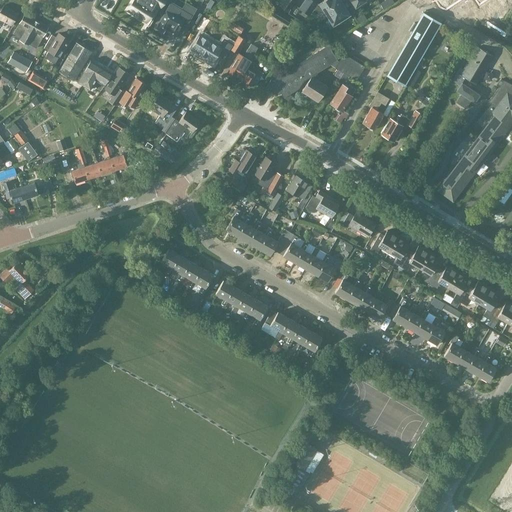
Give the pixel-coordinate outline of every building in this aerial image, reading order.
[(133,0),(127,10),(128,11),(137,16),(137,17),(139,18),(139,17),(145,21),(145,22),(156,5),(159,7),(163,0),(133,0)] [(283,0),(279,6),(286,11),(293,0),(283,0)] [(322,9),(327,18),(330,16),(334,23),(348,14),(338,0),(323,0),(318,4),(319,5),(317,6),(315,4),(316,4),(310,0),(304,0),(298,8),(308,15),(312,8),(317,12),(322,9)] [(434,0),(439,7),(445,11),(460,0),(474,0),(478,6),(486,0),(434,0)] [(170,2),(155,28),(162,32),(162,33),(163,33),(165,34),(165,35),(165,34),(173,38),(183,21),(186,23),(192,15),(170,2)] [(3,6),(0,10),(0,20),(4,23),(10,26),(17,15),(3,6)] [(272,8),(268,15),(289,27),(293,20),(272,8)] [(422,12),(386,75),(403,86),(440,23),(427,15),(428,13),(424,11),(423,13),(422,12)] [(24,14),(23,16),(12,35),(20,39),(19,40),(28,45),(28,44),(36,48),(47,27),(24,14)] [(200,17),(193,29),(200,33),(207,21),(200,17)] [(51,35),(43,48),(48,51),(45,56),(55,62),(58,57),(68,40),(58,34),(56,38),(51,35)] [(198,36),(190,49),(212,62),(216,54),(220,48),(220,47),(199,35),(198,36)] [(229,51),(229,50),(236,54),(245,40),(238,36),(230,47),(228,50),(229,51)] [(95,79),(103,84),(110,72),(86,58),(90,52),(75,43),(58,72),(89,90),(95,79)] [(249,60),(252,54),(257,47),(250,43),(242,56),(237,53),(227,72),(238,78),(249,60)] [(329,64),(348,76),(355,80),(363,66),(342,53),(338,61),(336,60),(327,44),(272,79),(270,78),(264,89),(270,92),(271,91),(277,94),(280,92),(283,97),(298,88),(303,81),(310,76),(315,73),(329,64)] [(475,84),(489,62),(492,56),(477,47),(460,75),(475,84)] [(14,52),(8,63),(26,73),(32,62),(14,52)] [(259,59),(252,54),(249,60),(238,78),(250,85),(257,74),(250,70),(254,63),(256,64),(259,59)] [(118,88),(128,74),(118,67),(103,88),(112,94),(108,101),(114,105),(123,91),(118,88)] [(48,80),(33,71),(29,79),(43,88),(48,80)] [(315,73),(310,76),(310,77),(301,90),(301,91),(310,96),(309,98),(315,101),(315,102),(325,87),(326,87),(326,86),(315,79),(317,76),(315,73)] [(132,110),(139,99),(137,98),(146,84),(135,77),(127,91),(125,90),(118,101),(132,110)] [(511,86),(503,82),(487,103),(494,108),(491,113),(494,115),(437,189),(452,201),(511,123),(511,86)] [(340,109),(341,110),(355,88),(347,83),(345,87),(341,84),(329,103),(334,106),(334,108),(337,110),(340,109)] [(475,102),(480,95),(462,83),(457,90),(475,102)] [(380,102),(384,104),(387,98),(376,92),(368,106),(371,107),(362,122),(374,129),(382,114),(376,110),(380,102)] [(154,122),(162,128),(171,117),(176,108),(170,104),(172,102),(159,93),(148,108),(159,115),(154,122)] [(392,108),(398,99),(393,96),(388,105),(392,108)] [(414,110),(406,124),(413,128),(421,114),(414,110)] [(178,122),(171,117),(162,128),(161,130),(176,141),(185,127),(192,132),(199,122),(185,111),(178,122)] [(389,118),(380,133),(393,141),(406,117),(400,114),(396,122),(389,118)] [(114,121),(110,126),(122,134),(126,126),(121,123),(120,125),(114,121)] [(20,130),(14,135),(21,144),(27,140),(20,130)] [(63,138),(56,140),(60,150),(67,148),(63,138)] [(105,156),(111,154),(106,139),(100,141),(105,156)] [(24,157),(34,150),(27,141),(18,148),(24,157)] [(170,154),(159,146),(155,152),(166,160),(170,154)] [(79,164),(86,162),(80,147),(75,149),(79,164)] [(0,159),(1,159),(10,152),(7,149),(0,154),(0,159)] [(247,151),(246,150),(238,161),(235,159),(228,169),(231,171),(235,174),(239,169),(245,172),(255,156),(254,155),(255,153),(254,152),(250,149),(248,149),(247,151)] [(123,154),(109,158),(113,170),(126,165),(123,154)] [(268,156),(267,157),(265,156),(254,174),(260,177),(257,183),(265,188),(272,177),(267,174),(274,162),(273,161),(274,160),(274,158),(269,155),(268,156)] [(54,157),(42,161),(44,167),(56,163),(54,157)] [(100,174),(113,170),(109,158),(97,162),(100,174)] [(97,162),(83,166),(87,178),(100,174),(97,162)] [(42,164),(36,166),(40,177),(46,175),(42,164)] [(83,166),(70,171),(74,182),(87,178),(83,166)] [(4,171),(6,176),(16,173),(14,168),(4,171)] [(275,172),(265,191),(272,195),(282,176),(275,172)] [(286,189),(297,196),(302,199),(297,207),(301,209),(309,196),(306,194),(311,186),(306,183),(306,182),(294,175),(286,189)] [(233,178),(230,183),(241,190),(244,184),(233,178)] [(8,191),(12,203),(25,198),(21,187),(14,189),(11,180),(8,181),(2,183),(5,192),(8,191)] [(34,182),(21,187),(25,198),(38,194),(34,182)] [(313,212),(315,208),(331,218),(339,205),(328,198),(330,196),(319,190),(314,197),(312,195),(305,207),(313,212)] [(277,193),(268,207),(274,211),(283,197),(277,193)] [(226,196),(222,203),(229,207),(233,200),(226,196)] [(232,217),(224,229),(236,236),(244,223),(242,222),(235,218),(239,210),(235,208),(231,216),(232,217)] [(347,227),(348,225),(367,236),(375,224),(355,212),(353,216),(348,213),(342,224),(347,227)] [(246,215),(242,222),(244,223),(236,236),(247,242),(255,229),(252,228),(246,224),(250,217),(246,215)] [(272,249),(276,252),(293,222),(289,219),(276,242),(268,237),(272,229),(268,227),(264,234),(266,235),(258,249),(269,255),(272,249)] [(257,221),(252,228),(255,229),(247,242),(258,249),(266,235),(264,234),(257,230),(261,223),(257,221)] [(282,256),(294,263),(301,249),(299,248),(292,244),(296,237),(292,235),(298,225),(293,222),(276,252),(282,255),(282,256)] [(380,247),(388,252),(398,236),(391,232),(390,233),(386,231),(383,236),(379,233),(370,249),(376,253),(380,247)] [(397,257),(393,263),(400,267),(409,251),(405,249),(408,244),(404,241),(404,240),(398,236),(388,252),(397,257)] [(301,249),(294,263),(305,269),(312,255),(310,254),(303,250),(308,243),(303,241),(299,248),(301,249)] [(310,254),(312,255),(305,269),(316,275),(323,262),(321,261),(314,257),(319,250),(314,247),(310,254)] [(413,253),(409,251),(400,267),(406,271),(411,263),(419,268),(429,252),(422,248),(421,249),(417,247),(413,253)] [(160,261),(160,262),(168,267),(164,273),(168,276),(172,269),(170,268),(178,254),(167,248),(160,261)] [(423,281),(429,285),(439,269),(435,266),(438,260),(435,257),(435,256),(429,252),(419,268),(428,273),(423,281)] [(178,254),(170,268),(172,269),(179,273),(175,280),(179,282),(183,275),(181,274),(189,261),(178,254)] [(331,282),(338,270),(325,263),(329,256),(325,254),(321,261),(323,262),(316,275),(326,282),(327,280),(331,282)] [(14,275),(18,279),(14,283),(21,291),(27,286),(22,281),(28,275),(21,267),(23,265),(19,260),(17,263),(16,262),(8,270),(7,268),(0,274),(0,276),(6,283),(14,275)] [(189,261),(181,274),(183,275),(190,279),(186,286),(190,288),(194,281),(192,280),(200,267),(189,261)] [(439,282),(448,287),(457,271),(450,267),(449,268),(446,266),(443,271),(439,269),(429,285),(436,288),(439,282)] [(200,267),(192,280),(194,281),(201,285),(197,292),(201,295),(205,287),(204,287),(207,282),(212,274),(207,271),(200,267)] [(334,293),(346,299),(353,286),(351,285),(345,281),(349,273),(345,271),(343,274),(339,272),(337,277),(340,279),(342,280),(334,293)] [(463,276),(464,275),(457,271),(448,287),(456,292),(453,298),(449,304),(456,307),(459,302),(469,286),(464,284),(467,279),(463,276)] [(351,285),(353,286),(346,299),(357,306),(364,292),(362,291),(355,287),(360,280),(355,277),(351,285)] [(222,280),(214,293),(223,298),(219,305),(223,307),(227,300),(225,299),(233,286),(222,280)] [(473,288),(469,286),(459,302),(466,306),(470,298),(479,303),(488,287),(481,283),(480,284),(476,282),(473,288)] [(28,284),(27,286),(21,291),(14,283),(13,283),(10,285),(24,300),(34,290),(28,284)] [(366,284),(362,291),(364,292),(357,306),(368,312),(375,298),(373,297),(366,293),(371,286),(366,284)] [(233,286),(225,299),(227,300),(234,304),(230,311),(234,314),(238,307),(236,306),(244,292),(233,286)] [(482,316),(489,320),(498,304),(494,301),(498,295),(494,292),(495,291),(488,287),(479,303),(487,308),(482,316)] [(373,297),(375,298),(368,312),(378,318),(382,311),(387,314),(394,303),(389,300),(386,305),(377,300),(381,292),(377,290),(373,297)] [(244,292),(236,306),(238,307),(245,311),(241,318),(245,320),(249,313),(247,312),(254,299),(244,292)] [(411,312),(409,311),(402,307),(406,300),(402,297),(398,305),(394,303),(387,314),(392,317),(392,319),(403,325),(411,312)] [(254,299),(247,312),(249,313),(256,317),(252,324),(256,327),(260,320),(258,319),(264,309),(266,305),(254,299)] [(495,324),(499,318),(507,323),(511,314),(511,303),(509,302),(509,303),(505,301),(502,306),(498,304),(489,320),(495,324)] [(411,312),(403,325),(414,332),(422,318),(420,317),(413,313),(417,306),(413,304),(409,311),(411,312)] [(433,325),(431,323),(424,319),(428,312),(424,310),(420,317),(422,318),(414,332),(425,338),(433,325)] [(271,313),(265,322),(270,325),(279,330),(274,337),(278,340),(283,333),(281,331),(288,318),(277,312),(275,315),(271,313)] [(435,316),(431,323),(433,325),(425,338),(436,344),(444,331),(435,326),(439,319),(435,316)] [(299,325),(288,318),(281,331),(283,333),(290,337),(285,344),(289,346),(293,339),(291,338),(299,325)] [(310,331),(299,325),(291,338),(293,339),(300,343),(296,350),(300,352),(304,345),(302,344),(310,331)] [(318,353),(325,341),(321,339),(322,338),(310,331),(302,344),(304,345),(311,349),(307,356),(311,359),(316,352),(318,353)] [(451,343),(443,356),(455,362),(462,349),(460,348),(454,344),(458,337),(454,334),(449,342),(451,343)] [(465,341),(460,348),(462,349),(455,362),(466,369),(473,356),(471,354),(465,350),(469,343),(465,341)] [(484,362),(482,361),(475,357),(480,349),(476,347),(471,354),(473,356),(466,369),(477,375),(484,362)] [(487,353),(482,361),(484,362),(477,375),(488,382),(495,368),(486,363),(491,356),(487,353)] [(314,453),(316,448),(306,442),(310,435),(303,431),(286,460),(304,470),(314,453)] [(285,479),(282,483),(292,490),(295,485),(285,479)]
